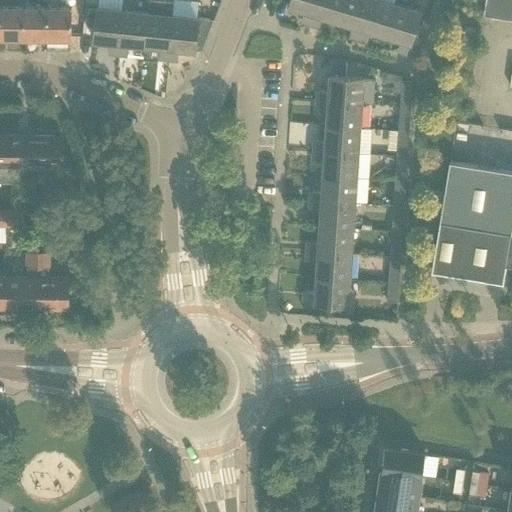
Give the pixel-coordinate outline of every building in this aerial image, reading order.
[(95,20),(93,40),(109,42),(108,51),(114,51),(114,54),(118,54),(122,10),(123,0),(98,0),(98,7),(97,7),(95,20)] [(148,0),(147,12),(144,45),(160,47),(159,56),(165,56),(164,59),(168,59),(173,15),(174,2),(152,0),(148,0)] [(306,23),(310,24),(317,0),(290,0),(288,6),(304,10),(301,20),(306,21),(306,23)] [(322,16),(337,20),(343,0),(317,0),(310,24),(313,25),(313,24),(319,25),(322,16)] [(354,38),(358,39),(369,0),(343,0),(337,20),(353,25),(350,35),(355,36),(354,38)] [(371,31),(386,35),(395,3),(384,0),(369,0),(358,39),(362,40),(362,38),(368,40),(371,31)] [(511,0),(485,0),(483,11),(511,16),(511,0)] [(395,3),(386,35),(401,40),(398,49),(403,51),(403,53),(407,54),(420,11),(395,3)] [(0,37),(22,38),(23,7),(0,6),(0,37)] [(22,38),(46,39),(47,7),(23,7),(22,38)] [(47,7),(46,39),(70,39),(71,7),(47,7)] [(128,44),(144,45),(147,12),(122,10),(118,54),(121,54),(122,52),(127,53),(128,44)] [(173,15),(168,59),(171,60),(172,57),(178,58),(179,49),(195,50),(201,50),(214,19),(173,15)] [(423,20),(421,26),(427,28),(429,21),(423,20)] [(462,37),(478,40),(480,28),(464,25),(462,37)] [(316,97),(316,99),(362,102),(373,103),(375,79),(363,78),(363,76),(330,74),(329,93),(318,92),(318,97),(316,97)] [(400,100),(411,101),(412,80),(402,80),(400,100)] [(328,110),(327,125),(360,127),(362,102),(316,99),(316,103),(318,104),(317,109),(328,110)] [(400,110),(398,130),(409,131),(410,111),(400,110)] [(313,146),(313,149),(358,152),(360,127),(327,125),(326,141),(315,140),(315,146),(313,146)] [(409,131),(398,130),(397,151),(408,152),(409,131)] [(0,180),(23,181),(23,176),(23,167),(24,136),(23,136),(23,141),(14,141),(14,136),(0,135),(0,180)] [(24,136),(23,167),(54,168),(54,187),(79,188),(69,147),(55,147),(55,137),(34,136),(34,141),(24,141),(24,136)] [(325,160),(324,175),(356,178),(358,152),(313,149),(313,153),(314,153),(314,159),(325,160)] [(397,160),(395,180),(406,181),(407,160),(397,160)] [(503,280),(506,263),(505,262),(510,231),(511,221),(511,169),(450,160),(432,268),(503,280)] [(310,196),(310,200),(355,203),(356,178),(324,175),(323,192),(312,191),(312,197),(310,196)] [(23,181),(23,192),(35,192),(35,176),(23,176),(23,181)] [(406,181),(395,180),(394,201),(404,202),(406,181)] [(23,196),(23,212),(35,212),(35,196),(23,196)] [(321,210),(320,226),(353,228),(355,203),(310,200),(310,204),(311,204),(311,210),(321,210)] [(0,209),(0,225),(22,226),(22,209),(0,209)] [(393,210),(392,231),(402,231),(404,211),(393,210)] [(307,247),(307,250),(351,253),(353,228),(320,226),(319,242),(309,241),(309,247),(307,247)] [(402,231),(392,231),(391,251),(401,252),(402,231)] [(28,243),(28,252),(30,252),(37,252),(38,252),(38,243),(28,243)] [(318,261),(317,276),(350,278),(351,253),(307,250),(306,255),(308,255),(308,260),(318,261)] [(27,304),(37,304),(37,252),(30,252),(28,252),(25,252),(25,268),(26,268),(26,276),(6,275),(6,308),(27,309),(27,304)] [(37,252),(37,304),(37,309),(38,309),(38,304),(47,304),(47,309),(69,309),(69,276),(49,276),(49,268),(50,268),(50,252),(38,252),(37,252)] [(390,261),(389,281),(399,282),(400,261),(390,261)] [(350,278),(317,276),(316,292),(306,292),(305,297),(304,297),(304,301),(348,304),(350,278)] [(399,282),(389,281),(387,301),(398,302),(399,282)] [(381,468),(421,474),(424,452),(384,447),(381,468)] [(421,474),(381,468),(378,490),(418,496),(421,474)] [(454,480),(462,481),(464,469),(456,468),(454,480)] [(470,482),(478,483),(480,472),(472,471),(470,482)] [(462,481),(454,480),(453,492),(461,493),(462,481)] [(470,482),(468,494),(476,495),(478,483),(470,482)] [(378,490),(375,511),(376,511),(415,511),(418,496),(378,490)]
